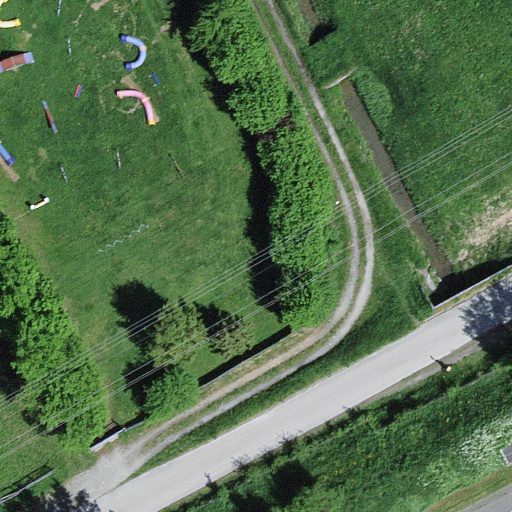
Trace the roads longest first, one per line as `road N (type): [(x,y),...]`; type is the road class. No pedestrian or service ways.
road 1 (track): [(258,0),(348,190),(357,234),(351,303),(335,330),(295,357),(56,490),(39,511)]
road 2 (unclassified): [(113,511),(511,288)]
